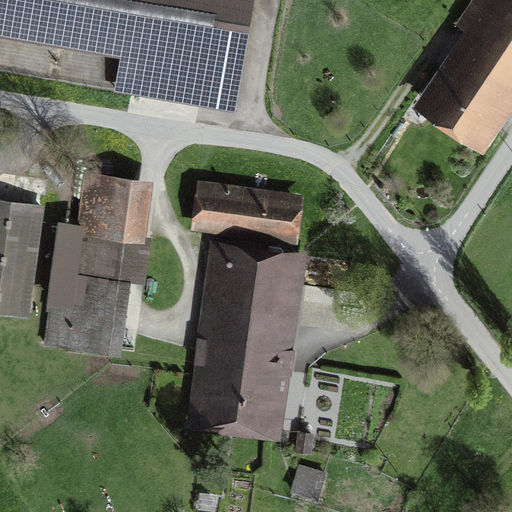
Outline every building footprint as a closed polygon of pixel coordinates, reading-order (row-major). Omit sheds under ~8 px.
[(247,0),(0,0),(0,30),(148,56),(144,86),(230,100),(247,0)] [(478,35),(431,105),(475,135),(511,79),(511,2),(508,0),(477,0),(461,24),(478,35)] [(126,232),(132,182),(89,176),(83,219),(62,217),(51,307),(46,343),(67,346),(68,342),(110,347),(119,276),(145,280),(150,235),(126,232)] [(296,200),(205,188),(200,222),(291,234),(296,200)] [(0,310),(25,314),(40,205),(0,199),(0,310)] [(289,257),(210,246),(209,254),(225,257),(211,361),(207,361),(200,411),(267,420),(289,257)] [(303,433),(297,432),(294,448),(300,450),(303,433)] [(300,465),(292,489),(329,500),(335,481),(323,477),(324,472),(300,465)]
